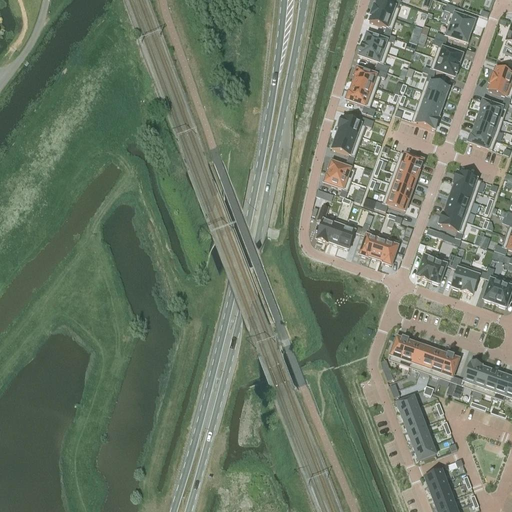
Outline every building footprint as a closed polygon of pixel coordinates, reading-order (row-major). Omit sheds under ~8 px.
[(373,8),(372,13),(395,22),(399,11),(397,10),(399,5),(394,3),(392,8),(376,3),(374,8),(373,8)] [(446,7),(444,13),(449,15),(445,26),(470,35),(471,31),(472,31),(474,25),(474,24),(455,17),(457,10),(446,7)] [(370,19),(369,24),(386,30),(384,36),(389,38),(395,22),(372,13),(370,18),(370,19)] [(436,35),(434,41),(445,45),(447,40),(466,46),(466,45),(467,46),(469,39),(468,39),(470,35),(445,26),(445,27),(447,28),(444,38),(436,35)] [(362,47),(387,56),(391,45),(393,46),(395,40),(389,38),(384,36),(382,42),(379,41),(379,40),(374,39),(366,36),(366,37),(365,37),(363,43),(364,43),(362,47)] [(434,41),(432,47),(437,49),(433,60),(459,69),(458,69),(459,65),(460,65),(462,59),(462,58),(443,51),(445,45),(434,41)] [(360,55),(358,59),(377,66),(375,71),(386,75),(388,69),(383,67),(387,56),(362,47),(359,55),(360,55)] [(424,69),(422,75),(427,77),(433,79),(435,74),(454,80),(455,76),(456,77),(459,69),(433,60),(429,71),(424,69)] [(356,71),(353,79),(355,79),(354,82),(377,90),(380,79),(384,81),(386,75),(375,71),(373,77),(356,71)] [(492,76),(490,81),(511,89),(511,76),(511,77),(495,71),(493,76),(492,76)] [(427,77),(422,93),(444,101),(448,91),(431,85),(433,79),(427,77)] [(489,87),(487,92),(504,98),(502,104),(508,106),(511,95),(511,89),(490,81),(488,87),(489,87)] [(354,82),(350,92),(373,100),(377,90),(354,82)] [(348,94),(345,102),(363,109),(361,115),(372,119),(375,113),(369,111),(373,100),(350,92),(349,95),(348,94)] [(422,93),(418,104),(441,112),(444,101),(422,93)] [(482,103),(479,111),(480,112),(479,114),(503,122),(508,106),(502,104),(500,110),(482,103)] [(418,104),(414,114),(438,123),(438,122),(437,121),(441,112),(418,104)] [(414,114),(411,125),(434,133),(438,123),(414,114)] [(479,114),(476,124),(499,132),(503,122),(479,114)] [(341,120),(337,131),(361,139),(365,129),(371,131),(373,124),(362,120),(359,127),(341,120)] [(476,124),(472,135),(495,143),(499,132),(476,124)] [(338,132),(335,141),(358,149),(361,139),(337,131),(338,132)] [(470,137),(467,145),(491,153),(495,143),(472,135),(471,137),(470,137)] [(335,141),(331,152),(348,158),(346,164),(352,166),(358,149),(335,141)] [(400,155),(396,165),(419,173),(423,163),(400,155)] [(329,173),(328,176),(351,184),(354,173),(350,171),(352,166),(346,164),(344,169),(331,165),(328,172),(329,173)] [(396,165),(392,176),(415,184),(419,173),(396,165)] [(457,175),(453,185),(477,194),(481,183),(457,175)] [(326,178),(323,186),(341,192),(339,199),(343,200),(345,201),(351,184),(328,176),(327,178),(326,178)] [(392,176),(389,186),(412,194),(415,184),(392,176)] [(454,186),(450,196),(473,204),(477,194),(453,185),(453,186),(454,186)] [(389,186),(385,196),(408,204),(412,194),(389,186)] [(376,204),(374,211),(385,215),(387,209),(404,215),(408,204),(385,196),(381,206),(376,204)] [(450,196),(447,207),(470,215),(473,204),(450,196)] [(442,216),(442,217),(466,225),(470,215),(447,207),(443,216),(442,216)] [(323,224),(316,242),(326,246),(335,222),(332,221),(325,218),(328,210),(322,208),(317,222),(323,224)] [(442,217),(438,227),(456,233),(454,240),(460,242),(466,225),(442,217)] [(335,222),(326,246),(327,246),(327,245),(337,249),(345,226),(335,222)] [(345,226),(337,249),(348,252),(354,235),(359,237),(361,232),(356,230),(354,234),(344,231),(346,226),(345,226)] [(365,239),(359,258),(367,260),(367,259),(370,260),(378,237),(367,234),(369,228),(363,226),(361,232),(359,237),(365,239)] [(378,237),(370,260),(380,264),(388,241),(378,237)] [(496,247),(493,254),(505,258),(507,251),(511,252),(511,240),(505,238),(501,249),(496,247)] [(388,241),(380,264),(383,265),(382,266),(390,269),(399,245),(388,241)] [(425,254),(416,279),(420,280),(420,281),(428,283),(427,282),(436,258),(425,254)] [(436,258),(427,282),(428,283),(432,284),(431,285),(437,287),(438,286),(439,287),(445,268),(451,270),(453,264),(455,258),(449,256),(447,262),(436,258)] [(457,272),(451,289),(452,290),(457,292),(458,291),(461,293),(469,270),(453,264),(451,270),(457,272)] [(461,293),(460,293),(472,297),(478,279),(484,281),(486,275),(469,270),(461,293)] [(489,283),(483,302),(484,302),(483,303),(490,305),(494,306),(503,282),(492,278),(494,272),(488,270),(486,275),(484,281),(489,283)] [(511,284),(503,282),(494,306),(498,308),(504,311),(504,310),(505,310),(511,291),(511,284)] [(392,351),(388,363),(399,366),(407,343),(407,344),(408,343),(407,343),(402,341),(402,342),(396,340),(394,346),(392,351)] [(407,343),(399,366),(409,370),(417,347),(407,344),(407,343)] [(417,347),(409,370),(419,374),(427,351),(417,347)] [(427,351),(419,374),(429,377),(437,354),(427,351)] [(437,354),(429,377),(439,381),(448,358),(447,358),(437,354)] [(448,358),(439,381),(456,387),(458,381),(452,379),(458,362),(453,360),(453,359),(448,358),(447,357),(447,358),(448,358)] [(458,381),(456,387),(472,393),(480,370),(481,370),(481,369),(470,365),(463,383),(458,381)] [(480,370),(472,393),(482,396),(490,373),(481,370),(480,370)] [(490,373),(482,396),(492,400),(501,377),(490,373)] [(501,377),(492,400),(503,403),(503,404),(505,399),(504,399),(511,380),(501,377)] [(413,399),(396,405),(400,415),(417,409),(413,399)] [(417,409),(400,415),(403,425),(420,419),(417,409)] [(420,419),(403,425),(407,435),(424,428),(420,419)] [(424,428),(407,435),(411,444),(427,438),(424,428)] [(427,438),(411,444),(414,454),(431,447),(427,438)] [(431,447),(414,454),(418,464),(435,457),(431,447)] [(441,473),(424,479),(428,489),(444,483),(441,473)] [(444,483),(428,489),(431,499),(448,492),(444,483)] [(448,492),(431,499),(435,508),(452,502),(448,492)] [(452,502),(435,508),(436,511),(453,511),(455,511),(452,502)]
